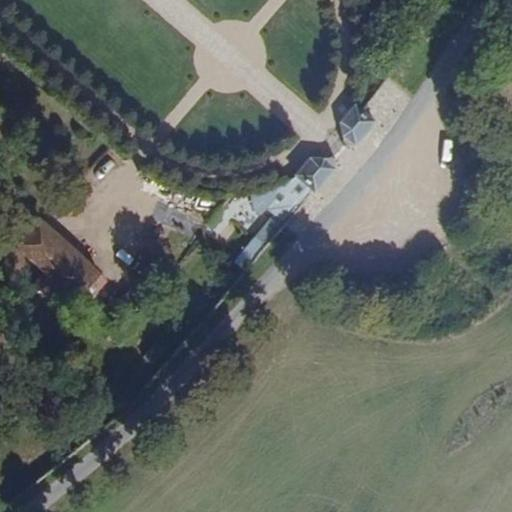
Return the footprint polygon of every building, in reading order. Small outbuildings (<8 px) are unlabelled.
[(349,142),(370,116),(353,100),(341,115),(340,134),(349,142)] [(71,223),(129,163),(109,146),(47,213),(71,223)] [(259,247),(332,163),(327,156),(315,157),(272,186),(284,199),(249,237),(259,247)] [(206,226),(234,195),(212,196),(193,194),(172,188),(149,177),(141,191),(206,226)] [(99,272),(39,216),(12,245),(41,273),(29,285),(60,313),(99,272)] [(110,335),(146,297),(124,276),(115,286),(99,286),(91,295),(91,311),(88,315),(110,335)]
